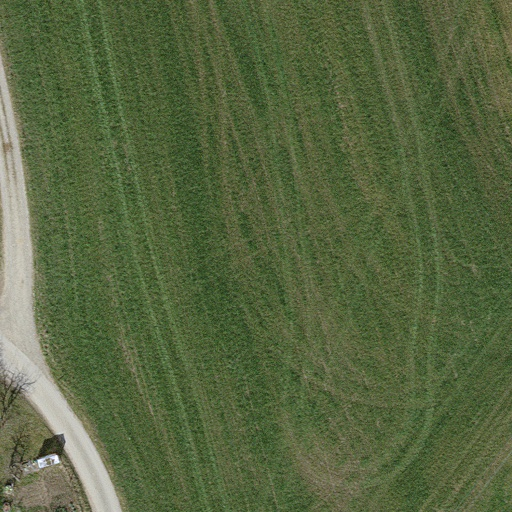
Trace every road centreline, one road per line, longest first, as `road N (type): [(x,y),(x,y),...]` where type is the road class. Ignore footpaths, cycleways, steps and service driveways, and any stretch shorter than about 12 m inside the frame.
road 1 (track): [(26,354),(14,183),(0,110)]
road 2 (track): [(107,511),(26,354),(0,336)]
